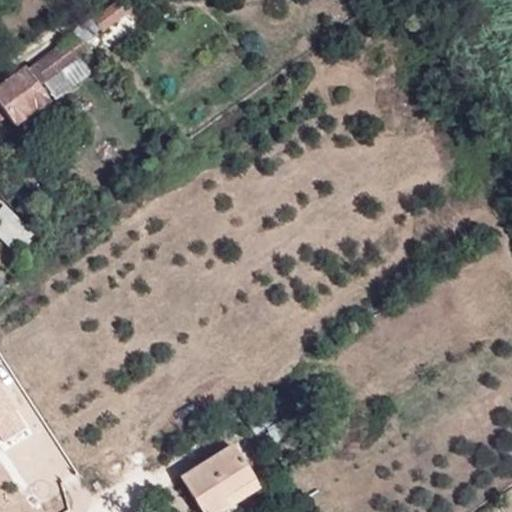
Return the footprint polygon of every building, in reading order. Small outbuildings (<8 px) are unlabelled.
[(130,11),(120,0),(96,18),(105,30),(130,11)] [(90,51),(74,34),(19,74),(0,87),(0,107),(14,126),(48,102),(32,78),(47,68),(54,78),(90,51)] [(0,200),(0,232),(9,241),(25,224),(0,200)] [(0,428),(8,442),(31,428),(0,374),(0,428)] [(223,498),(254,479),(235,448),(181,480),(201,511),(223,511),(229,508),(223,498)] [(259,489),(254,479),(223,498),(229,508),(259,489)]
